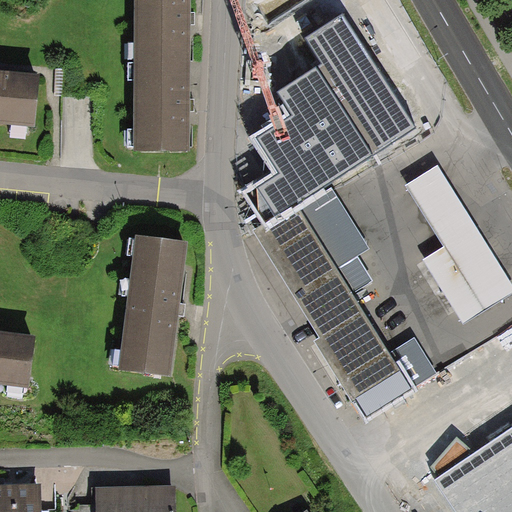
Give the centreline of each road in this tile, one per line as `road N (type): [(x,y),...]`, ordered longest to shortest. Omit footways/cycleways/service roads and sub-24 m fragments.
road 1 (residential): [(227,0),(215,190),(222,239),(385,511)]
road 2 (primary): [(511,134),(434,0)]
